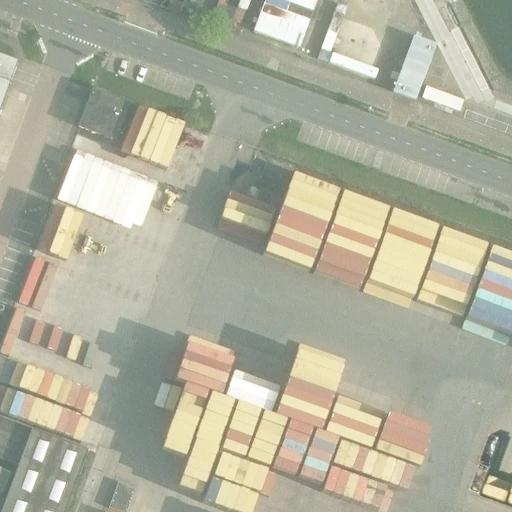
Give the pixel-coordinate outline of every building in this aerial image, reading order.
[(265,0),(255,33),(302,49),(317,0),(265,0)] [(413,38),(393,94),(415,102),(436,46),(413,38)] [(0,109),(17,63),(0,56),(0,109)] [(78,128),(84,130),(116,142),(130,104),(92,90),(78,128)] [(280,183),(285,171),(268,164),(263,177),(280,183)] [(295,173),(284,200),(330,218),(340,191),(295,173)] [(25,312),(74,327),(88,278),(53,268),(68,217),(48,211),(7,347),(21,351),(28,327),(21,325),(25,312)] [(511,254),(491,248),(479,287),(511,297),(511,254)] [(0,415),(28,423),(34,399),(46,403),(53,377),(0,363),(0,415)] [(322,434),(340,377),(293,363),(285,388),(234,373),(224,404),(322,434)] [(173,383),(170,390),(190,398),(193,391),(173,383)] [(190,420),(213,426),(221,398),(198,392),(190,420)] [(0,460),(18,467),(0,511),(64,511),(87,452),(0,419),(0,460)] [(108,509),(116,511),(126,511),(150,448),(133,442),(108,509)]
